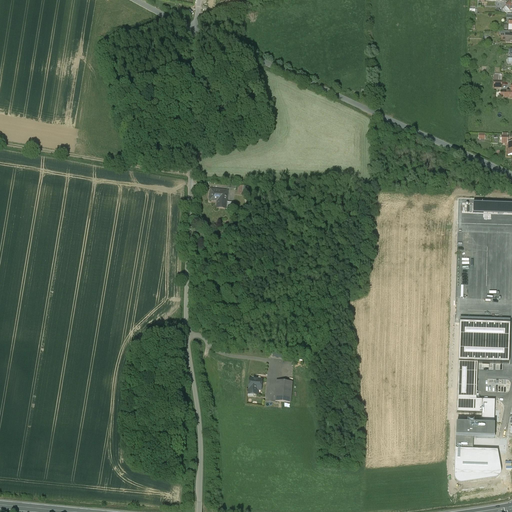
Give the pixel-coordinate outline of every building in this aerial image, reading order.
[(238,193),(249,195),(250,186),(239,185),(238,193)] [(229,192),(211,190),(210,201),(216,202),(216,209),(235,211),(235,202),(228,202),(229,192)] [(511,204),(470,201),(468,216),(511,219),(511,204)] [(481,424),(493,425),(494,401),(476,401),(477,364),(508,365),(510,326),(459,324),(457,413),(481,414),(481,424)] [(274,356),(282,358),(284,352),(275,350),(274,356)] [(263,380),(249,378),(248,396),(258,397),(258,391),(262,391),(263,380)] [(292,383),(276,381),(274,402),(291,403),(292,383)] [(456,450),(473,451),(473,439),(495,440),(495,425),(493,425),(481,424),(455,424),(454,450),(456,450)] [(473,451),(456,450),(454,476),(454,479),(455,480),(457,482),(458,483),(460,484),(463,484),(466,483),(497,479),(498,478),(500,476),(501,475),(501,472),(500,467),(497,452),(473,451)]
